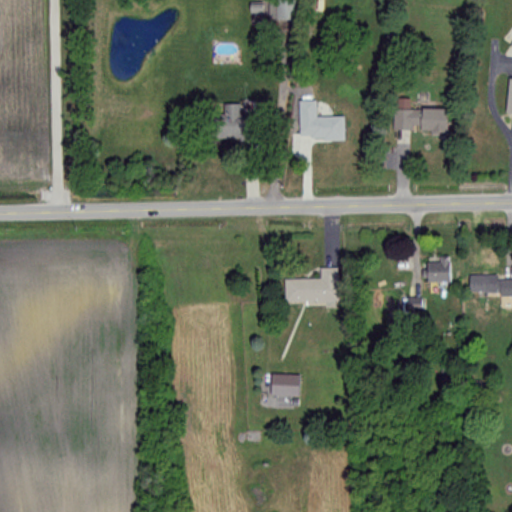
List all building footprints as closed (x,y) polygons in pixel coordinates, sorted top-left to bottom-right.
[(291,0),(275,0),(275,21),(291,21),(291,0)] [(343,142),(343,117),(315,117),(315,101),(299,101),(299,142),(343,142)] [(221,139),(239,139),(239,109),(221,109),(221,139)] [(444,109),(395,109),(395,133),(444,133),(444,109)] [(449,284),(449,257),(423,257),(423,284),(449,284)] [(319,280),(284,279),(284,302),(337,303),(338,269),(320,269),(319,280)] [(496,276),(467,276),(467,293),(496,293),(496,276)] [(269,398),(297,398),(297,375),(269,375),(269,398)]
